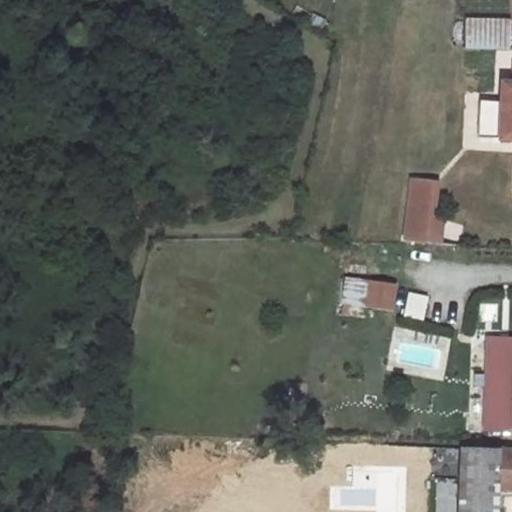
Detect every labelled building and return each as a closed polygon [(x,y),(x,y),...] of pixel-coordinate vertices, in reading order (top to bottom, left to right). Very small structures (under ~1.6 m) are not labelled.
[(510,22),(464,20),(463,50),(509,52),(510,22)] [(511,87),(502,87),(501,105),(478,104),(477,141),(511,142),(511,87)] [(412,184),(407,241),(427,243),(432,185),(412,184)] [(397,308),(399,283),(372,280),(369,305),(397,308)] [(511,339),(489,339),(486,432),(511,433),(511,339)] [(511,452),(459,451),(458,511),(498,511),(499,492),(511,492),(511,452)]
